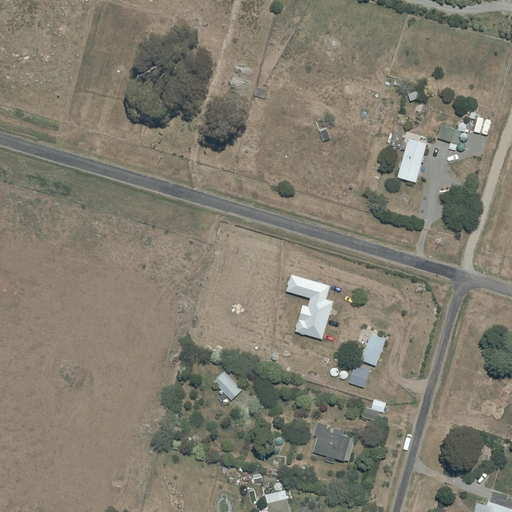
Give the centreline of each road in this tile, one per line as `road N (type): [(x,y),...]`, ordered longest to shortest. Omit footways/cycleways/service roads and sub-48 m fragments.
road 1 (unclassified): [(0,134),(467,273)]
road 2 (residential): [(400,511),(467,273)]
road 3 (unknown): [(467,273),(511,135)]
